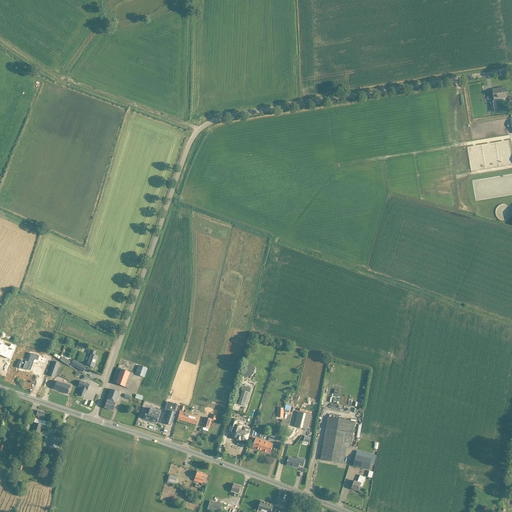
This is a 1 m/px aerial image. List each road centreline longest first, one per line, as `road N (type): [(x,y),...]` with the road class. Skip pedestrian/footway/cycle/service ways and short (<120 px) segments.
road 1 (unclassified): [(92,419),(186,149),(203,126),(511,70)]
road 2 (tertiary): [(346,511),(92,419)]
road 3 (track): [(199,130),(53,73),(0,38)]
